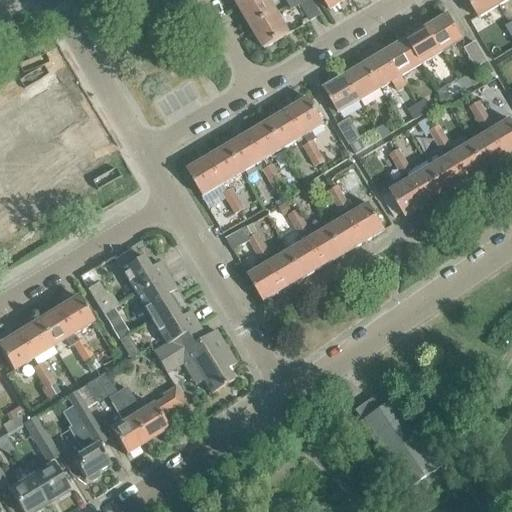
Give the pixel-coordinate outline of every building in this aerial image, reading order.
[(234,0),(239,8),(252,0),(234,0)] [(251,29),(277,14),(268,0),(252,0),(239,8),(251,29)] [(292,10),(300,6),(308,0),(288,0),(286,1),(292,10)] [(310,22),(320,16),(310,0),(308,0),(300,6),(310,22)] [(346,0),(322,0),(329,11),(346,0)] [(466,0),(478,19),(499,7),(494,0),(466,0)] [(264,50),(289,35),(277,14),(251,29),(264,50)] [(448,16),(428,29),(442,53),(463,41),(448,16)] [(407,41),(421,66),(442,53),(428,29),(407,41)] [(407,41),(386,53),(401,78),(421,66),(407,41)] [(476,69),(487,63),(475,44),(465,50),(476,69)] [(386,53),(365,66),(380,90),(392,83),(397,92),(406,86),(401,78),(386,53)] [(344,78),(359,103),(380,90),(365,66),(344,78)] [(464,91),(473,86),(468,77),(459,82),(464,91)] [(359,103),(344,78),(324,90),(338,115),(359,103)] [(0,166),(85,121),(62,79),(0,112),(0,166)] [(455,96),(464,91),(459,82),(450,87),(455,96)] [(311,133),(324,126),(308,99),(288,111),(304,138),(303,138),(307,145),(303,147),(309,157),(318,152),(312,143),(316,140),(311,133)] [(423,115),(425,114),(432,110),(426,101),(418,107),(423,115)] [(476,118),(484,113),(478,103),(470,108),(476,118)] [(414,120),(423,115),(418,107),(409,112),(414,120)] [(288,111),(268,123),(283,150),(303,138),(304,138),(288,111)] [(482,129),(491,123),(484,113),(476,118),(482,129)] [(349,145),(359,139),(348,120),(338,127),(349,145)] [(425,134),(433,129),(428,120),(420,125),(425,134)] [(491,132),(507,158),(511,155),(511,122),(511,121),(491,132)] [(263,162),(283,150),(268,123),(248,135),(263,162)] [(381,140),(390,135),(385,126),(376,131),(381,140)] [(436,142),(444,137),(438,127),(430,132),(436,142)] [(373,145),(381,140),(376,131),(367,136),(373,145)] [(507,158),(491,132),(471,144),(486,170),(507,158)] [(243,174),(263,162),(248,135),(227,147),(243,174)] [(442,152),(450,147),(444,137),(436,142),(442,152)] [(486,170),(471,144),(451,156),(466,182),(486,170)] [(227,147),(207,159),(223,186),(243,174),(227,147)] [(396,166),(404,161),(398,151),(389,156),(396,166)] [(315,168),(324,163),(318,152),(309,157),(315,168)] [(466,182),(451,156),(431,168),(446,194),(466,182)] [(203,198),(223,186),(207,159),(187,171),(203,198)] [(410,180),(426,206),(446,194),(431,168),(417,176),(413,169),(410,171),(404,161),(396,166),(402,176),(406,173),(410,180)] [(269,181),(278,176),(272,166),(263,171),(269,181)] [(275,192),(284,186),(278,176),(269,181),(275,192)] [(390,193),(405,219),(426,206),(410,180),(390,193)] [(344,211),(348,217),(364,244),(385,231),(369,205),(358,212),(354,205),(349,208),(337,187),(328,192),(340,213),(344,211)] [(229,205),(238,200),(232,190),(223,195),(229,205)] [(244,210),(238,200),(229,205),(235,215),(244,210)] [(291,213),(285,204),(279,208),(284,217),(291,213)] [(300,237),(304,234),(308,241),(323,268),(344,256),(328,229),(329,229),(324,221),(308,231),(297,211),(288,216),(300,237)] [(348,217),(329,229),(328,229),(344,256),(364,244),(348,217)] [(268,265),(264,258),(268,255),(256,234),(251,237),(246,228),(225,240),(231,252),(248,242),(259,261),(255,264),(259,271),(248,277),(263,303),(284,291),(268,265)] [(304,279),(323,268),(308,241),(288,253),(304,279)] [(129,252),(114,262),(135,297),(167,278),(159,264),(149,270),(142,258),(135,263),(129,252)] [(288,253),(268,265),(284,291),(304,279),(288,253)] [(135,297),(150,322),(173,308),(176,306),(170,295),(176,291),(167,278),(135,297)] [(87,291),(103,317),(118,307),(110,295),(106,298),(98,285),(87,291)] [(57,310),(73,336),(93,324),(77,298),(57,310)] [(176,306),(173,308),(150,322),(165,345),(197,326),(189,313),(183,317),(176,306)] [(57,310),(37,322),(53,348),(65,341),(69,348),(73,346),(72,346),(77,343),(73,336),(57,310)] [(17,335),(32,360),(53,348),(37,322),(17,335)] [(204,338),(197,326),(165,345),(165,346),(152,355),(165,376),(189,361),(211,396),(232,382),(226,371),(235,365),(215,332),(204,338)] [(32,360),(17,335),(0,344),(0,352),(12,373),(32,360)] [(118,342),(130,361),(138,355),(127,337),(118,342)] [(79,356),(87,350),(81,340),(77,343),(72,346),(73,346),(79,356)] [(89,363),(93,360),(87,350),(79,356),(85,366),(89,363)] [(98,369),(93,360),(89,363),(94,371),(98,369)] [(39,380),(47,375),(41,364),(32,370),(39,380)] [(49,387),(53,385),(47,375),(39,380),(45,390),(49,387)] [(125,456),(147,443),(131,418),(116,394),(105,375),(77,392),(87,409),(107,398),(122,424),(110,431),(125,456)] [(45,390),(41,392),(46,401),(55,396),(49,387),(45,390)] [(409,489),(442,467),(389,388),(355,411),(409,489)] [(116,394),(131,418),(147,443),(168,430),(152,405),(140,413),(132,398),(131,399),(125,389),(116,394)] [(172,414),(185,406),(174,389),(161,397),(172,414)] [(98,478),(97,473),(109,466),(97,447),(105,442),(86,410),(87,409),(77,392),(67,398),(74,409),(63,415),(72,429),(69,430),(83,453),(72,460),(84,481),(86,480),(90,482),(98,478)] [(47,464),(58,457),(34,418),(23,425),(47,464)] [(26,471),(45,503),(65,491),(66,492),(67,492),(51,465),(50,466),(51,467),(42,472),(37,464),(26,471)] [(30,511),(45,503),(26,471),(14,478),(19,487),(11,492),(10,490),(9,491),(21,511),(30,511)] [(0,491),(8,487),(0,472),(0,491)]
